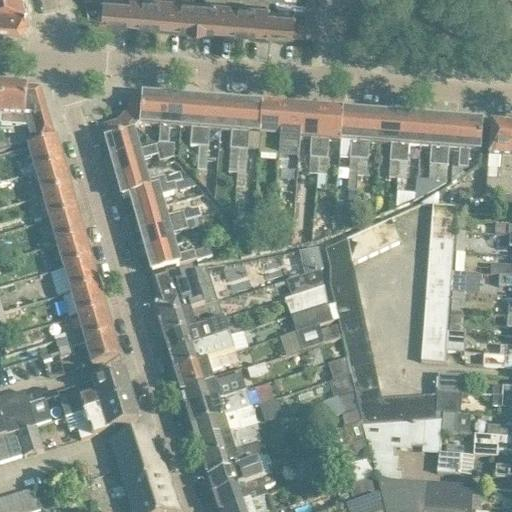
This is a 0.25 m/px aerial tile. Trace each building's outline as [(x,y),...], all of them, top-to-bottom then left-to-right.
[(126,21),(127,0),(102,0),(101,19),(107,20),(126,21)] [(127,0),(126,21),(148,23),(149,0),(127,0)] [(149,0),(148,23),(170,25),(171,0),(149,0)] [(171,0),(170,25),(197,27),(199,0),(196,0),(171,0)] [(203,0),(204,1),(199,0),(197,27),(222,29),(224,0),(203,0)] [(244,31),(246,0),(224,0),(222,29),(244,31)] [(246,0),(244,31),(266,33),(268,10),(268,2),(268,0),(246,0)] [(0,3),(0,25),(20,27),(27,18),(24,5),(0,3)] [(268,10),(266,33),(304,36),(305,21),(293,21),(294,12),(268,10)] [(0,151),(0,152),(55,136),(41,89),(3,86),(1,116),(0,116),(0,119),(0,125),(27,127),(28,130),(30,136),(12,141),(12,139),(0,142),(0,151)] [(128,113),(123,118),(136,129),(140,125),(141,125),(141,128),(161,130),(163,99),(142,98),(142,101),(129,100),(128,113)] [(161,130),(160,146),(169,146),(170,130),(181,131),(184,101),(163,99),(161,130)] [(184,101),(181,131),(192,132),(191,148),(200,149),(204,103),(184,101)] [(199,165),(198,173),(206,174),(209,133),(220,134),(223,104),(204,103),(200,149),(199,165)] [(223,104),(220,134),(231,135),(228,175),(237,176),(243,106),(223,104)] [(237,176),(236,184),(246,184),(248,152),(249,137),(260,138),(263,106),(262,106),(262,107),(243,106),(237,176)] [(259,153),(259,156),(279,158),(283,108),(263,106),(260,138),(259,153)] [(283,108),(279,158),(299,160),(300,141),(303,110),(283,108)] [(303,110),(300,141),(312,142),(309,177),(318,177),(323,111),(303,110)] [(323,111),(318,177),(325,178),(326,178),(329,143),(341,144),(343,114),(343,113),(323,111)] [(341,144),(340,159),(350,160),(348,193),(356,194),(357,178),(362,115),(343,114),(341,144)] [(362,115),(357,178),(366,178),(369,144),(381,145),(384,117),(362,115)] [(384,117),(381,145),(392,146),(390,180),(399,181),(404,119),(384,117)] [(118,124),(105,128),(109,140),(106,141),(112,162),(141,153),(135,133),(132,134),(136,129),(123,118),(118,124)] [(404,119),(399,181),(408,182),(410,150),(421,150),(423,120),(404,119)] [(423,120),(421,150),(432,151),(429,183),(428,183),(427,196),(438,190),(443,122),(423,120)] [(443,122),(438,190),(447,185),(450,153),(460,154),(463,123),(443,122)] [(453,169),(452,182),(464,174),(464,170),(469,170),(470,153),(480,154),(483,125),(463,123),(460,154),(459,169),(453,169)] [(509,196),(510,183),(511,153),(511,127),(491,126),(485,194),(509,196)] [(56,141),(29,149),(36,174),(64,166),(56,141)] [(160,146),(157,147),(174,160),(175,147),(169,146),(160,146)] [(157,147),(155,149),(158,158),(160,164),(174,160),(157,147)] [(141,153),(112,162),(117,181),(147,172),(144,162),(158,158),(155,149),(141,153)] [(64,166),(36,174),(43,198),(71,190),(64,166)] [(147,172),(117,181),(123,199),(184,181),(181,173),(150,182),(147,172)] [(184,181),(123,199),(123,200),(131,198),(136,217),(165,208),(162,198),(196,188),(189,180),(184,181)] [(71,190),(43,198),(50,222),(78,214),(71,190)] [(400,191),(398,203),(415,205),(417,194),(400,191)] [(348,193),(347,203),(355,204),(356,194),(348,193)] [(422,206),(433,207),(439,207),(440,194),(422,206)] [(432,220),(456,221),(456,213),(457,209),(450,208),(439,207),(433,207),(432,220)] [(165,208),(136,217),(142,236),(202,219),(200,210),(168,219),(165,208)] [(85,239),(78,214),(50,222),(57,247),(85,239)] [(202,219),(142,236),(147,256),(176,247),(173,237),(205,228),(202,219)] [(432,220),(429,255),(453,257),(453,253),(455,232),(456,221),(432,220)] [(401,243),(391,221),(375,229),(385,251),(401,243)] [(236,226),(235,237),(252,239),(252,227),(236,226)] [(511,226),(496,226),(495,235),(511,237),(511,236),(511,226)] [(375,256),(385,251),(375,229),(366,233),(375,256)] [(466,233),(455,232),(453,253),(464,254),(466,233)] [(364,261),(375,256),(366,233),(357,237),(364,261)] [(273,241),(272,252),(292,249),(292,238),(274,236),(273,241)] [(353,266),(364,261),(357,237),(348,241),(353,266)] [(61,260),(50,263),(53,274),(92,263),(85,239),(57,247),(61,260)] [(272,252),(273,241),(253,240),(252,256),(272,252)] [(353,266),(348,241),(325,252),(330,269),(330,288),(330,290),(357,284),(353,266)] [(176,247),(147,256),(152,275),(213,257),(211,248),(179,257),(176,247)] [(319,251),(300,254),(306,278),(321,273),(321,271),(324,270),(319,251)] [(453,253),(453,257),(452,269),(452,272),(463,273),(464,254),(453,253)] [(429,255),(428,267),(452,269),(453,257),(429,255)] [(53,274),(51,275),(58,299),(71,295),(99,287),(92,263),(53,274)] [(511,267),(493,266),(492,275),(498,276),(506,276),(511,276),(511,267)] [(428,267),(425,303),(449,305),(450,294),(452,272),(452,269),(428,267)] [(174,276),(153,282),(160,305),(158,306),(154,311),(159,324),(218,306),(219,305),(218,304),(208,272),(209,272),(208,270),(198,272),(174,276)] [(452,272),(450,294),(466,295),(467,295),(469,273),(463,273),(452,272)] [(287,284),(293,300),(326,290),(322,274),(321,273),(306,278),(287,284)] [(498,276),(498,286),(506,286),(511,286),(511,276),(506,276),(498,276)] [(362,308),(357,284),(330,290),(336,313),(362,308)] [(99,287),(71,295),(78,320),(106,312),(99,287)] [(291,319),(330,307),(332,306),(327,289),(326,290),(293,300),(286,303),(291,319)] [(449,305),(449,313),(464,314),(466,314),(467,295),(466,295),(450,294),(449,305)] [(425,303),(425,315),(449,317),(449,313),(449,305),(425,303)] [(218,306),(159,324),(164,341),(223,322),(218,306)] [(336,313),(338,322),(339,325),(364,319),(362,308),(336,313)] [(113,336),(106,312),(78,320),(86,344),(113,336)] [(449,317),(448,328),(447,335),(462,336),(464,314),(449,313),(449,317)] [(0,316),(0,330),(9,327),(5,315),(0,316)] [(425,315),(424,327),(448,328),(449,317),(425,315)] [(364,319),(339,325),(341,336),(367,331),(364,319)] [(223,322),(164,341),(169,358),(231,338),(226,322),(223,322)] [(422,351),(446,353),(447,335),(448,328),(424,327),(422,351)] [(320,328),(297,336),(303,354),(326,347),(322,334),(320,328)] [(341,336),(343,342),(344,348),(369,343),(367,331),(341,336)] [(465,336),(462,336),(447,335),(446,353),(464,354),(465,336)] [(113,336),(86,344),(92,368),(120,360),(113,336)] [(169,358),(174,374),(236,355),(231,338),(169,358)] [(68,340),(56,344),(59,352),(73,348),(70,340),(68,340)] [(369,343),(344,348),(347,360),(372,354),(369,343)] [(500,347),(499,357),(505,357),(511,357),(511,348),(506,348),(500,347)] [(75,356),(73,348),(59,352),(60,355),(61,360),(75,356)] [(445,365),(446,353),(422,351),(421,363),(445,365)] [(374,366),(372,354),(347,360),(347,361),(350,372),(374,366)] [(236,355),(174,374),(180,393),(213,381),(213,379),(211,373),(239,364),(236,355)] [(511,357),(499,357),(484,355),(484,356),(483,367),(511,369),(511,357)] [(335,385),(352,379),(350,372),(347,361),(329,367),(335,385)] [(265,366),(248,372),(250,381),(268,375),(265,366)] [(377,378),(374,366),(350,372),(352,379),(353,383),(377,378)] [(132,400),(124,373),(92,383),(96,396),(61,406),(65,419),(84,413),(84,414),(132,400)] [(186,413),(248,394),(243,380),(241,381),(239,377),(214,384),(213,381),(180,393),(181,395),(186,413)] [(437,393),(465,395),(466,377),(438,377),(437,393)] [(379,390),(377,378),(353,383),(356,395),(379,390)] [(356,395),(353,383),(352,379),(335,385),(329,386),(335,402),(339,401),(356,395)] [(261,403),(274,400),(271,386),(258,389),(261,403)] [(511,388),(503,388),(502,398),(511,398),(511,388)] [(356,395),(360,413),(363,426),(363,427),(383,426),(382,401),(379,390),(356,395)] [(0,438),(5,437),(16,433),(36,428),(37,428),(30,406),(29,406),(25,393),(0,401),(0,438)] [(436,397),(435,422),(442,421),(442,413),(462,415),(463,396),(465,396),(465,395),(437,393),(437,395),(436,395),(436,397)] [(186,413),(192,430),(253,410),(248,394),(186,413)] [(344,419),(360,413),(356,395),(339,401),(344,419)] [(436,397),(421,398),(423,423),(425,423),(435,422),(436,397)] [(491,397),(491,408),(511,409),(511,398),(502,398),(491,397)] [(411,399),(412,424),(414,423),(423,423),(421,398),(411,399)] [(398,400),(399,425),(402,424),(412,424),(411,399),(398,400)] [(132,400),(66,420),(70,432),(77,430),(81,441),(139,423),(132,400)] [(382,401),(383,426),(399,425),(398,400),(382,401)] [(44,401),(30,406),(37,428),(51,423),(44,401)] [(259,428),(253,410),(192,430),(197,448),(257,429),(259,428)] [(347,432),(363,426),(360,413),(344,419),(347,432)] [(442,421),(441,434),(457,435),(457,434),(459,415),(442,413),(442,421)] [(412,424),(402,424),(399,450),(411,451),(412,447),(414,423),(412,424)] [(412,447),(422,448),(425,423),(423,423),(414,423),(412,447)] [(366,444),(367,447),(395,450),(399,450),(402,424),(399,425),(383,426),(363,427),(362,427),(366,444)] [(363,427),(363,426),(347,432),(340,434),(346,451),(366,444),(362,427),(363,427)] [(511,428),(487,427),(487,437),(511,438),(511,428)] [(24,458),(43,452),(36,428),(16,433),(24,456),(24,457),(24,458)] [(197,448),(202,464),(263,445),(257,429),(197,448)] [(133,511),(176,511),(151,430),(111,443),(133,511)] [(5,437),(12,460),(24,457),(24,456),(16,433),(5,437)] [(476,436),(474,458),(496,459),(497,454),(511,455),(511,438),(487,437),(476,436)] [(0,461),(1,464),(12,460),(5,437),(0,438),(0,461)] [(371,461),(370,457),(367,447),(366,444),(346,451),(292,471),(298,487),(343,471),(371,461)] [(202,464),(208,481),(269,460),(264,445),(263,445),(202,464)] [(394,460),(395,450),(367,447),(370,457),(394,460)] [(371,461),(373,468),(398,471),(399,460),(394,460),(370,457),(371,461)] [(439,457),(438,474),(460,476),(462,458),(446,457),(439,457)] [(269,460),(208,481),(214,499),(271,478),(268,469),(271,467),(269,460)] [(376,479),(373,468),(371,461),(343,471),(349,489),(376,479)] [(373,468),(376,479),(377,482),(402,484),(403,471),(398,471),(373,468)] [(511,469),(497,468),(496,479),(511,480),(511,469)] [(214,499),(218,511),(230,511),(265,499),(267,499),(264,491),(275,487),(271,478),(214,499)] [(380,497),(377,482),(376,479),(349,489),(355,506),(380,497)] [(422,511),(425,484),(402,484),(377,482),(380,497),(384,511),(422,511)] [(471,511),(474,488),(425,484),(422,511),(471,511)] [(471,511),(482,511),(485,489),(474,488),(471,511)] [(27,511),(39,511),(32,491),(22,494),(27,511)] [(11,497),(15,511),(27,511),(22,494),(11,497)] [(15,511),(11,497),(1,500),(4,511),(15,511)] [(384,511),(380,497),(355,506),(339,511),(384,511)] [(270,511),(265,499),(230,511),(270,511)]
